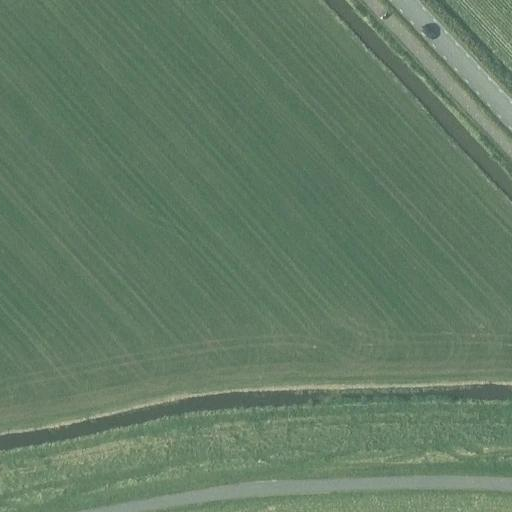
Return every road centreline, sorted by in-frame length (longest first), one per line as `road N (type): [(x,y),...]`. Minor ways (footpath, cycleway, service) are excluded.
road 1 (unclassified): [(110,511),(300,485),(511,485)]
road 2 (tertiary): [(511,118),(400,0)]
